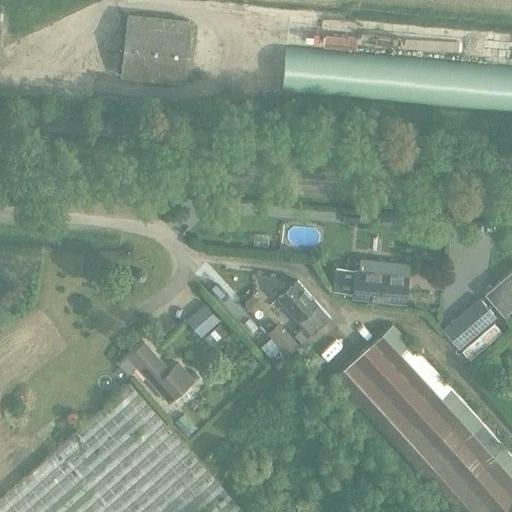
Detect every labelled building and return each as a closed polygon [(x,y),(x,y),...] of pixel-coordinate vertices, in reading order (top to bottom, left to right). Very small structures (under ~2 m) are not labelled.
[(183,82),(189,22),(129,16),(122,75),(183,82)] [(511,68),(286,48),(282,90),(511,111),(511,68)] [(425,233),(424,242),(436,243),(437,234),(425,233)] [(391,282),(392,273),(356,269),(353,295),(403,300),(405,283),(391,282)] [(511,269),(484,293),(504,316),(511,309),(511,269)] [(278,297),(304,326),(294,334),(302,343),(311,334),(331,317),(298,280),(278,297)] [(250,294),(244,300),(246,308),(253,310),(260,305),(258,297),(250,294)] [(480,297),(442,329),(460,349),(497,316),(480,297)] [(205,303),(203,305),(187,319),(202,335),(219,319),(205,303)] [(267,332),(288,355),(300,345),(279,322),(267,332)] [(334,377),(454,511),(507,511),(511,508),(511,456),(393,324),(334,377)] [(169,400),(193,379),(179,363),(170,371),(144,342),(120,364),(128,373),(137,365),(169,400)] [(247,511),(131,381),(0,497),(0,511),(247,511)]
